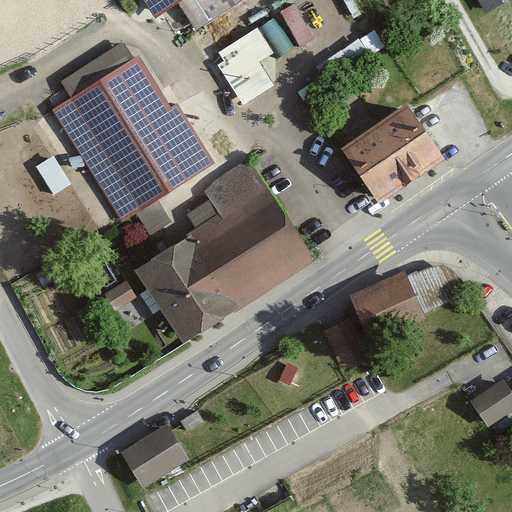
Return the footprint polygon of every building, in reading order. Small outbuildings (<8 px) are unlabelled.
[(146,0),(157,16),(179,0),(146,0)] [(480,0),(487,11),(507,0),(480,0)] [(275,53),(259,25),(217,50),(223,60),(219,63),(244,104),(277,84),(263,60),(275,53)] [(171,106),(140,56),(55,108),(122,217),(215,161),(178,102),(171,106)] [(409,99),(344,142),(380,197),(445,155),(409,99)] [(316,260),(268,187),(136,272),(185,346),(316,260)] [(361,335),(458,297),(441,254),(345,291),(361,335)] [(105,293),(115,310),(137,298),(127,281),(105,293)] [(354,319),(325,333),(345,373),(373,359),(354,319)] [(511,411),(511,395),(503,382),(473,401),(489,426),(511,411)] [(197,411),(180,421),(186,432),(203,422),(197,411)] [(172,424),(121,449),(141,489),(192,463),(172,424)]
